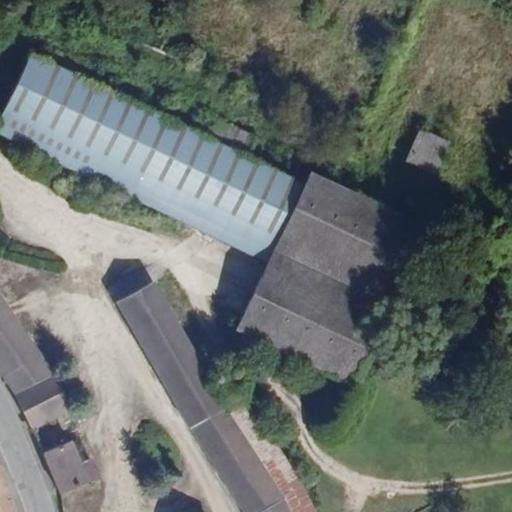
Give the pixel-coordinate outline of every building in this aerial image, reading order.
[(345,38),(357,43),(367,20),(355,15),(345,38)] [(205,137),(76,76),(81,63),(56,51),(50,64),(27,53),(0,110),(0,131),(265,258),(232,325),(258,337),(303,259),(343,189),(305,171),(300,182),(244,156),(253,137),(215,118),(205,137)] [(432,168),(444,140),(418,130),(407,157),(432,168)] [(348,379),(421,226),(343,189),(303,259),(258,337),(348,379)] [(287,511),(281,496),(215,392),(144,271),(137,268),(107,286),(185,420),(242,511),(287,511)] [(54,373),(0,295),(0,372),(13,392),(30,428),(70,409),(54,373)] [(314,511),(301,484),(236,382),(215,392),(281,496),(287,511),(314,511)] [(98,478),(88,455),(82,458),(72,437),(41,451),(58,493),(87,479),(98,478)] [(0,511),(15,511),(0,469),(0,511)]
